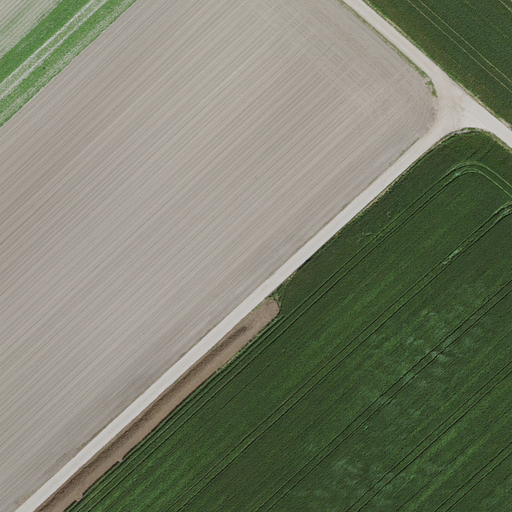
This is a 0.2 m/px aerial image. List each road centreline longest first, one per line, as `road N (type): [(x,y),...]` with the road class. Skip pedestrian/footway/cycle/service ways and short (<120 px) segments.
road 1 (track): [(467,104),(26,511)]
road 2 (track): [(350,0),(511,143)]
